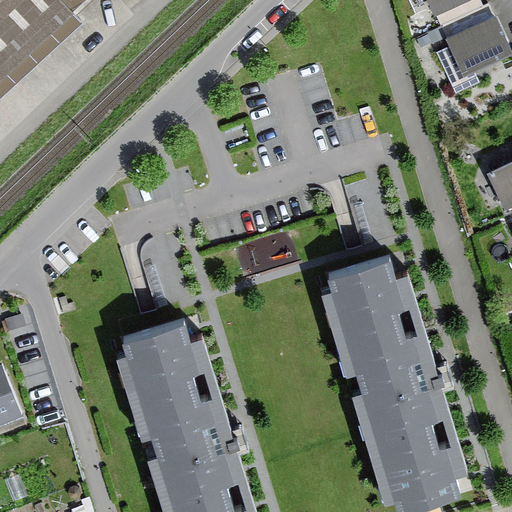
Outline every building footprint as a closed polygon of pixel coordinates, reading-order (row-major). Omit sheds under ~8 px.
[(0,0),(0,76),(78,4),(73,0),(0,0)] [(457,0),(414,0),(422,17),(457,0)] [(502,54),(484,17),(433,40),(451,78),(502,54)] [(511,201),(511,155),(476,173),(494,210),(511,201)] [(257,258),(257,261),(290,255),(285,230),(236,239),(240,262),(257,258)] [(382,251),(310,274),(385,511),(388,511),(457,490),(382,251)] [(239,511),(181,318),(112,339),(165,511),(239,511)] [(0,417),(14,412),(0,377),(0,417)] [(70,458),(63,435),(51,439),(58,462),(70,458)]
